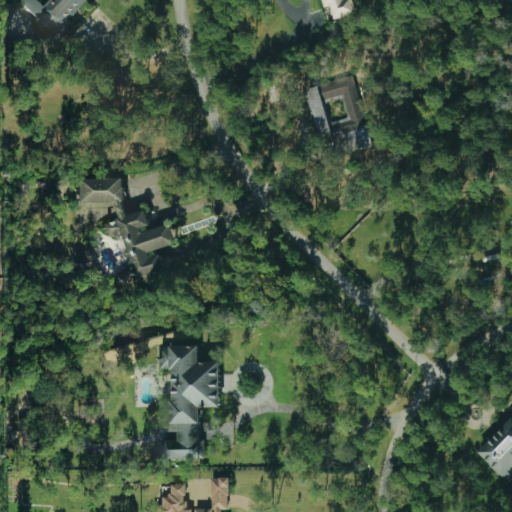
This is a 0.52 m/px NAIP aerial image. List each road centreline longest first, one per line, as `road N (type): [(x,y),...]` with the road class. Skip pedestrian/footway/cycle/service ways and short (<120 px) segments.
road 1 (residential): [(181,0),(206,98),(254,185),(437,374)]
road 2 (residential): [(437,374),(399,432),(385,511)]
